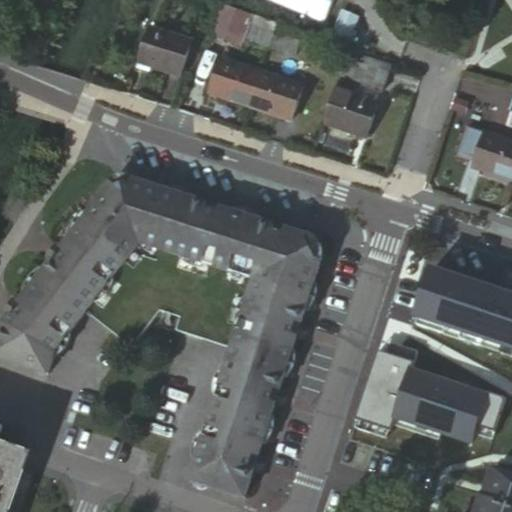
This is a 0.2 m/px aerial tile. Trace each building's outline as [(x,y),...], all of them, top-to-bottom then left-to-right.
[(280,0),(329,13),(332,0),(280,0)] [(240,47),(252,13),(222,2),(209,35),(240,47)] [(275,52),(280,37),(254,28),(249,43),(275,52)] [(145,67),(185,81),(196,49),(156,35),(145,67)] [(304,45),(280,37),(275,52),(298,61),(304,45)] [(371,57),(369,62),(385,68),(386,62),(371,57)] [(354,58),(346,81),(359,86),(367,63),(354,58)] [(367,62),(367,63),(359,86),(386,95),(395,71),(385,68),(369,62),(367,62)] [(215,97),(255,111),(266,78),(225,64),(215,97)] [(266,78),(255,111),(295,124),(306,91),(266,78)] [(344,86),(341,94),(357,99),(359,91),(344,86)] [(341,94),(330,128),(371,141),(382,108),(357,99),(341,94)] [(476,172),(511,183),(511,145),(472,133),(464,159),(478,164),(476,172)] [(116,189),(97,250),(115,256),(138,185),(130,182),(128,186),(116,189)] [(138,185),(115,256),(134,262),(156,191),(138,185)] [(112,187),(70,241),(97,250),(116,189),(115,189),(112,187)] [(156,191),(134,262),(152,268),(175,197),(156,191)] [(175,197),(152,268),(172,275),(194,203),(175,197)] [(207,207),(194,203),(172,275),(191,281),(216,202),(209,200),(207,207)] [(226,205),(216,202),(191,281),(210,287),(233,215),(223,212),(226,205)] [(252,221),(233,215),(210,287),(229,293),(252,221)] [(270,227),(252,221),(229,293),(248,299),(268,237),(267,237),(270,227)] [(290,233),(270,227),(267,237),(268,237),(248,299),(266,305),(290,233)] [(309,239),(290,233),(266,305),(285,311),(308,244),(307,243),(309,239)] [(97,250),(70,241),(61,252),(56,248),(46,259),(51,263),(54,253),(73,259),(92,266),(111,272),(129,278),(147,284),(167,290),(185,296),(205,303),(223,308),(242,315),(261,321),(280,327),(298,333),(307,336),(308,331),(301,329),(305,318),(303,317),(285,311),(266,305),(248,299),(229,293),(210,287),(191,281),(172,275),(152,268),(134,262),(115,256),(97,250)] [(303,317),(319,268),(318,267),(308,244),(285,311),(303,317)] [(54,253),(51,263),(48,270),(21,352),(41,359),(73,259),(54,253)] [(41,359),(53,363),(55,358),(67,343),(92,266),(73,259),(41,359)] [(48,270),(51,263),(19,307),(13,303),(4,315),(11,320),(3,329),(0,339),(0,362),(49,378),(53,363),(41,359),(21,352),(48,270)] [(92,266),(67,343),(91,315),(95,319),(111,272),(92,266)] [(303,317),(305,318),(321,268),(319,268),(303,317)] [(95,319),(112,333),(129,278),(111,272),(95,319)] [(112,333),(127,346),(147,284),(129,278),(112,333)] [(134,351),(156,324),(167,290),(147,284),(127,346),(134,351)] [(162,315),(177,321),(185,296),(167,290),(156,324),(162,315)] [(178,334),(193,340),(205,303),(185,296),(177,321),(182,323),(178,334)] [(203,343),(211,345),(223,308),(205,303),(193,340),(203,343)] [(211,345),(230,352),(242,315),(223,308),(211,345)] [(231,352),(211,414),(228,419),(261,321),(242,315),(230,352),(231,352)] [(261,321),(228,419),(247,426),(280,327),(261,321)] [(247,426),(265,432),(298,333),(280,327),(247,426)] [(303,346),(307,336),(298,333),(265,432),(268,433),(275,410),(281,412),(286,398),(280,396),(297,344),(303,346)] [(511,344),(495,339),(487,366),(511,376),(511,344)] [(511,437),(511,413),(463,397),(452,431),(508,449),(511,437)] [(433,427),(448,433),(456,407),(448,405),(441,403),(433,427)] [(211,414),(202,443),(258,463),(268,433),(265,432),(247,426),(228,419),(211,414)] [(260,479),(265,465),(258,463),(202,443),(188,485),(244,503),(253,477),(260,479)] [(0,454),(0,511),(2,511),(20,461),(0,454)] [(511,511),(511,476),(499,472),(494,488),(490,499),(486,511),(511,511)] [(490,499),(494,488),(484,485),(480,496),(490,499)]
